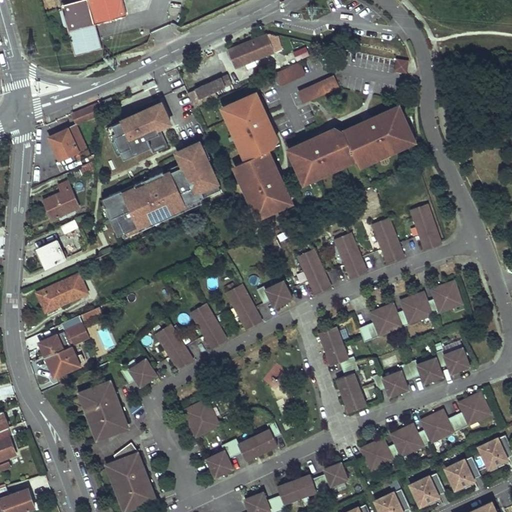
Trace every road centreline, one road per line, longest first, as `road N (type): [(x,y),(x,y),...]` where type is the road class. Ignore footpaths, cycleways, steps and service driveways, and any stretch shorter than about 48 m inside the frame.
road 1 (tertiary): [(32,400),(11,328),(22,115)]
road 2 (residential): [(300,311),(156,392),(156,413),(194,503)]
road 3 (residential): [(479,240),(430,127),(418,42),(382,0)]
road 4 (residential): [(277,0),(90,89)]
road 5 (residential): [(479,240),(300,311)]
road 6 (residential): [(342,431),(503,368),(511,351)]
road 7 (residential): [(194,503),(342,431)]
road 8 (tertiary): [(91,511),(57,426),(32,400)]
road 9 (residential): [(342,431),(300,311)]
road 10 (tertiary): [(32,400),(76,511)]
